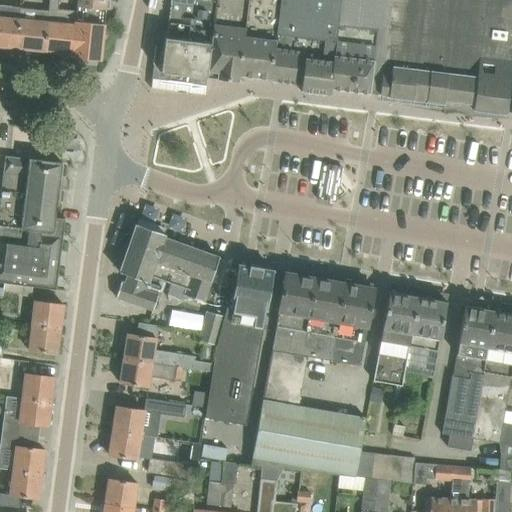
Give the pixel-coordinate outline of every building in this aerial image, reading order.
[(77,0),(76,11),(77,11),(73,53),(72,53),(71,57),(87,59),(86,62),(97,63),(97,60),(100,60),(103,38),(106,39),(108,26),(104,26),(106,8),(109,9),(109,0),(77,0)] [(191,42),(187,74),(206,77),(211,43),(215,4),(215,0),(196,0),(196,2),(194,22),(191,42)] [(211,43),(206,77),(239,81),(239,75),(247,0),(215,0),(215,4),(211,43)] [(247,0),(239,75),(271,79),(279,0),(247,0)] [(279,0),(271,79),(270,81),(301,84),(300,90),(330,94),(331,88),(330,88),(337,25),(340,0),(279,0)] [(473,109),(506,113),(511,61),(511,0),(390,0),(380,94),(388,95),(388,97),(444,104),(444,100),(473,104),(473,109)] [(0,46),(16,48),(19,19),(20,8),(0,6),(0,46)] [(19,19),(16,48),(44,51),(48,11),(20,8),(19,19)] [(48,11),(44,51),(72,53),(73,53),(77,11),(76,11),(48,8),(48,11)] [(161,71),(187,74),(191,42),(194,22),(168,19),(166,37),(165,37),(161,71)] [(330,88),(331,88),(370,93),(377,29),(337,25),(330,88)] [(5,155),(0,192),(0,224),(43,231),(43,230),(53,232),(53,231),(63,232),(65,218),(55,217),(62,162),(5,155)] [(150,275),(168,282),(182,244),(163,237),(165,233),(136,223),(119,271),(128,275),(125,283),(121,281),(115,296),(153,310),(158,295),(147,291),(150,283),(148,282),(150,275)] [(56,289),(63,232),(53,231),(53,232),(43,230),(43,231),(0,224),(0,281),(4,282),(24,285),(56,289)] [(182,244),(168,282),(171,283),(167,294),(183,300),(184,295),(203,302),(226,309),(230,294),(208,287),(212,276),(219,257),(182,244)] [(206,419),(257,427),(272,344),(260,342),(268,300),(270,290),(273,270),(238,264),(232,295),(230,294),(226,309),(224,316),(216,345),(214,359),(211,371),(209,391),(208,396),(206,419)] [(257,427),(251,462),(251,464),(300,470),(318,472),(339,474),(355,476),(360,451),(366,418),(299,405),(307,356),(354,364),(361,360),(373,288),(285,272),(275,326),(276,326),(273,344),(272,344),(257,427)] [(4,282),(3,290),(11,291),(11,292),(23,293),(24,285),(4,282)] [(402,383),(418,296),(389,291),(382,328),(382,329),(373,380),(401,385),(402,383)] [(418,296),(402,383),(409,384),(411,373),(433,378),(437,351),(439,339),(440,339),(443,321),(447,301),(418,296)] [(34,300),(31,325),(60,329),(63,304),(34,300)] [(472,438),(494,310),(465,304),(455,366),(444,433),(456,435),(454,446),(470,449),(472,438)] [(511,312),(494,310),(472,438),(499,443),(503,422),(511,376),(511,371),(511,312)] [(198,340),(205,342),(216,345),(224,316),(206,311),(198,340)] [(164,313),(162,324),(186,327),(188,317),(164,313)] [(191,321),(189,329),(199,331),(200,323),(191,321)] [(125,346),(123,358),(183,367),(211,371),(212,363),(195,360),(195,356),(154,350),(158,325),(138,322),(137,335),(127,333),(127,336),(122,335),(120,345),(125,346)] [(57,353),(60,329),(31,325),(28,349),(37,350),(57,353)] [(181,379),(183,367),(123,358),(119,382),(148,386),(150,374),(181,379)] [(14,382),(12,396),(22,397),(51,401),(54,377),(25,373),(24,384),(14,382)] [(373,387),(370,401),(381,403),(384,389),(373,387)] [(48,425),(51,401),(22,397),(19,421),(48,425)] [(116,406),(112,430),(141,435),(157,437),(159,428),(148,426),(150,412),(184,417),(186,404),(146,398),(144,410),(135,409),(116,406)] [(499,443),(500,454),(511,455),(511,423),(503,422),(499,443)] [(395,424),(392,434),(402,437),(405,426),(395,424)] [(112,430),(108,454),(128,457),(137,459),(141,435),(112,430)] [(193,442),(191,460),(196,461),(198,459),(200,443),(193,442)] [(16,445),(13,470),(42,473),(45,449),(16,445)] [(211,460),(222,462),(223,449),(200,446),(199,459),(211,460)] [(355,476),(377,478),(385,479),(388,454),(360,451),(355,476)] [(385,479),(390,480),(412,482),(414,458),(388,454),(385,479)] [(184,478),(193,465),(150,458),(147,472),(184,478)] [(211,460),(209,481),(220,482),(222,462),(211,460)] [(426,478),(452,480),(453,465),(415,462),(413,483),(425,484),(426,478)] [(480,511),(481,499),(475,499),(467,498),(468,482),(469,482),(471,467),(453,465),(452,480),(451,497),(449,497),(447,511),(480,511)] [(496,481),(494,511),(508,511),(511,474),(511,473),(511,470),(499,469),(494,468),(493,481),(496,481)] [(38,498),(42,473),(13,470),(10,494),(38,498)] [(298,489),(298,490),(311,492),(316,492),(318,472),(300,470),(298,489)] [(373,511),(377,478),(355,476),(339,474),(338,488),(363,490),(360,511),(373,511)] [(176,492),(178,480),(154,476),(152,489),(176,492)] [(108,478),(105,503),(133,507),(137,483),(108,478)] [(377,478),(373,511),(386,511),(390,480),(385,479),(377,478)] [(261,479),(257,511),(270,511),(272,500),(273,500),(276,481),(261,479)] [(209,481),(208,491),(220,492),(221,482),(220,482),(209,481)] [(218,511),(217,511),(230,511),(232,493),(233,483),(221,482),(220,492),(218,511)] [(298,490),(297,501),(310,503),(311,492),(298,490)] [(447,511),(449,497),(431,497),(425,497),(424,510),(430,511),(447,511)] [(154,498),(153,510),(163,511),(164,499),(154,498)] [(295,511),(297,503),(273,500),(272,500),(270,511),(295,511)] [(132,511),(133,507),(105,503),(103,511),(132,511)]
